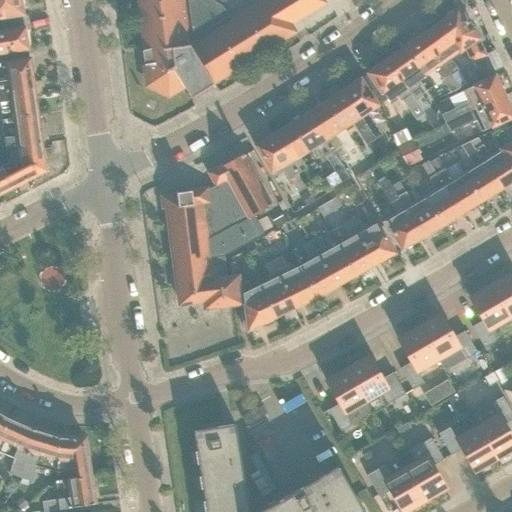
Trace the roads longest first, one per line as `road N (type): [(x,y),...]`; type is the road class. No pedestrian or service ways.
road 1 (residential): [(133,396),(291,364),(511,233)]
road 2 (residential): [(110,176),(400,0)]
road 3 (unclassified): [(133,396),(110,176)]
road 4 (unclassified): [(110,176),(79,0)]
road 5 (residential): [(133,396),(75,403),(0,373)]
road 6 (residential): [(0,231),(110,176)]
